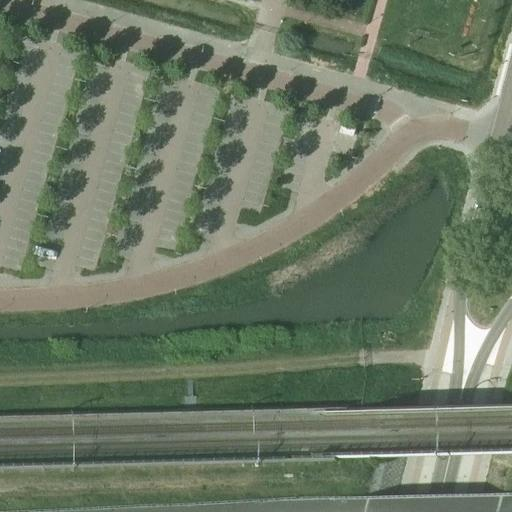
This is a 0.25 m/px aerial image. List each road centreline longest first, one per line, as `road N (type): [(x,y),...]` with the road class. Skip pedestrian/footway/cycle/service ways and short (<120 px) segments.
road 1 (unclassified): [(407,139),(303,220),(214,266),(135,289),(0,300)]
road 2 (unclassified): [(407,139),(388,112),(0,2)]
road 3 (track): [(0,379),(363,359)]
road 4 (tertiary): [(498,141),(463,280),(459,402)]
